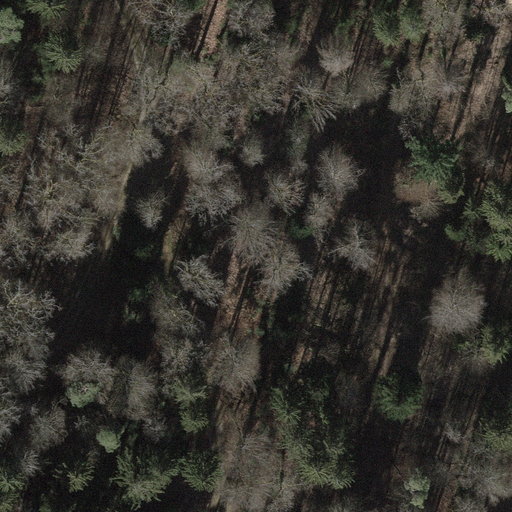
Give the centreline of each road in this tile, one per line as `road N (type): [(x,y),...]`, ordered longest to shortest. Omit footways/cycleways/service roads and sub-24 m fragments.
road 1 (track): [(511,46),(475,39),(433,60),(402,116),(387,234),(378,511)]
road 2 (track): [(219,511),(219,460),(159,234),(152,117)]
road 3 (track): [(0,398),(53,345),(152,117)]
road 4 (track): [(402,116),(439,0)]
road 5 (track): [(152,117),(119,0)]
